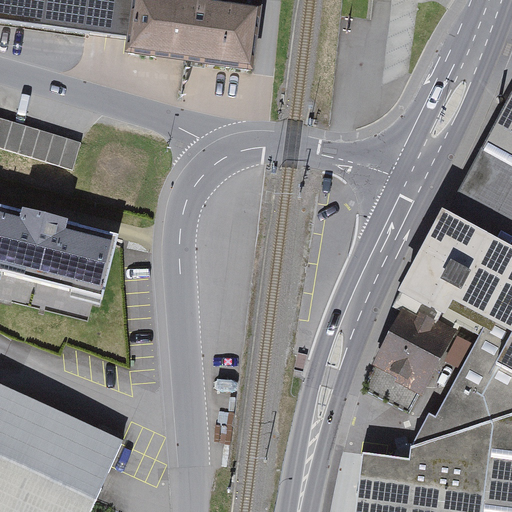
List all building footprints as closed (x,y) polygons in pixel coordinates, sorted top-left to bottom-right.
[(0,0),(0,30),(140,48),(146,0),(262,15),(263,0),(0,0)] [(146,0),(140,48),(138,63),(263,79),(271,16),(262,15),(146,0)] [(511,86),(400,289),(444,313),(453,297),(511,328),(511,332),(496,361),(511,369),(511,86)] [(0,146),(75,168),(83,139),(0,115),(0,146)] [(131,248),(0,214),(0,309),(108,338),(131,248)] [(444,313),(400,289),(392,304),(401,309),(371,365),(423,394),(459,328),(441,318),(444,313)] [(429,412),(412,444),(511,410),(511,369),(496,361),(511,332),(511,328),(453,297),(444,313),(441,318),(459,328),(461,324),(480,334),(437,416),(429,412)] [(101,511),(130,446),(0,388),(0,511),(101,511)] [(511,511),(511,410),(412,444),(411,456),(363,451),(354,511),(511,511)]
